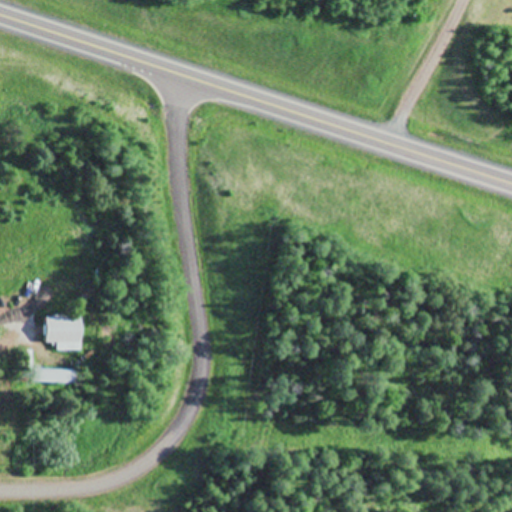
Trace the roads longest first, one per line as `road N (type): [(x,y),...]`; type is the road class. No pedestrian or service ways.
road 1 (residential): [(0,491),(102,485),(138,468),(160,452),(198,392),(199,322),(175,136),(180,76)]
road 2 (primary): [(511,179),(0,14)]
